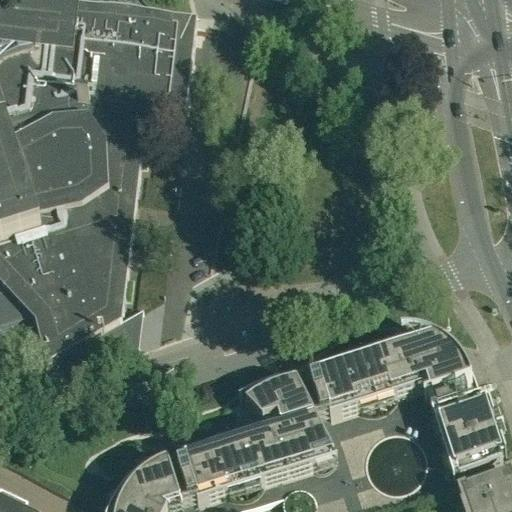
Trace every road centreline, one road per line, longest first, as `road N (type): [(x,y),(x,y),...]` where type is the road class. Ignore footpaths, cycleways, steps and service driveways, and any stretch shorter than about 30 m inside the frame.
road 1 (residential): [(489,266),(122,400),(0,410)]
road 2 (secondary): [(450,43),(457,150),(489,266)]
road 3 (tertiary): [(301,0),(450,43)]
